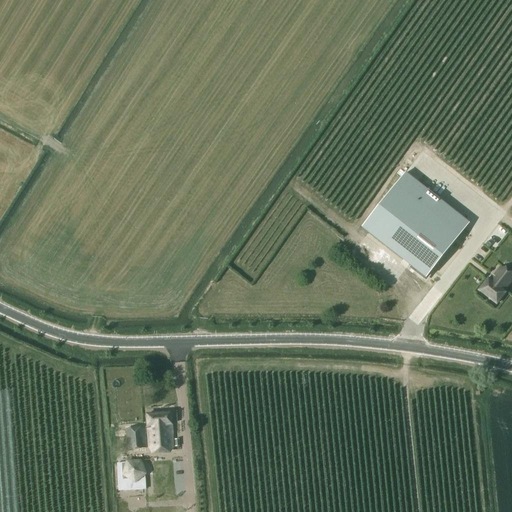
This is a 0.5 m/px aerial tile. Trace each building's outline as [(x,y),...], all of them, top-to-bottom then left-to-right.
[(410,267),(426,279),(437,265),(469,224),(405,173),(362,229),(410,267)] [(502,222),(489,238),(498,244),(510,229),(502,222)] [(362,249),(365,245),(356,239),(353,244),(362,249)] [(479,291),(496,304),(505,293),(503,291),(511,280),(511,277),(500,269),(490,281),(488,280),(479,291)] [(171,412),(146,414),(147,428),(148,434),(149,448),(173,446),(171,412)] [(146,449),(144,428),(125,430),(127,450),(146,449)] [(140,462),(117,463),(118,491),(145,489),(145,474),(140,462)]
